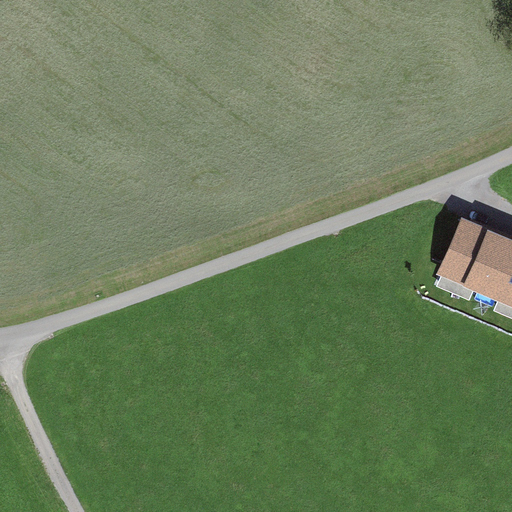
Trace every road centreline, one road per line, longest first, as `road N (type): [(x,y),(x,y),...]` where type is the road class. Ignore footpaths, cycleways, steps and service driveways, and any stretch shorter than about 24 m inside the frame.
road 1 (unclassified): [(0,350),(511,162)]
road 2 (track): [(76,511),(5,351)]
